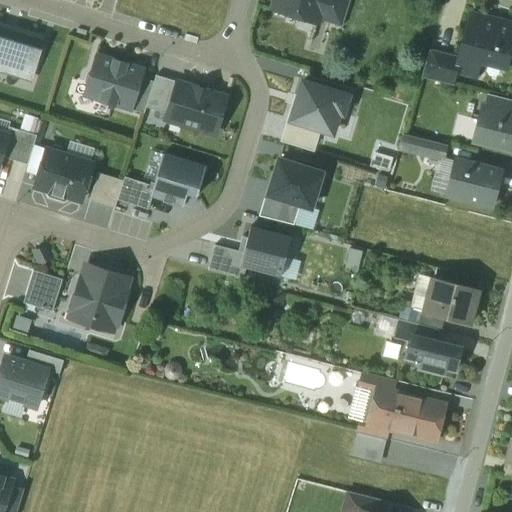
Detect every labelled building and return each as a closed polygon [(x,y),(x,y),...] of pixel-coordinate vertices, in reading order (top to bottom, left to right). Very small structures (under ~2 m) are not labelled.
[(275,0),(273,9),(318,23),(319,20),(324,0),(275,0)] [(350,0),(324,0),(319,20),(342,27),(350,0)] [(511,50),(511,24),(471,14),(460,57),(457,70),(458,71),(478,76),(483,57),(509,64),(511,50)] [(0,69),(31,79),(43,38),(15,30),(13,34),(0,29),(0,69)] [(460,57),(430,49),(421,77),(454,86),(458,71),(457,70),(460,57)] [(143,70),(97,55),(92,72),(87,75),(85,82),(87,87),(85,95),(131,109),(141,78),(143,70)] [(155,77),(146,107),(169,114),(178,84),(155,77)] [(154,82),(141,78),(131,109),(144,113),(146,107),(154,82)] [(348,96),(303,82),(291,121),(321,130),(332,134),(339,112),(343,114),(348,96)] [(168,118),(215,133),(226,99),(211,94),(212,90),(194,85),(193,89),(178,84),(169,114),(168,118)] [(511,100),(492,95),(489,106),(511,111),(511,100)] [(511,111),(489,106),(484,104),(479,122),(486,124),(482,142),(503,148),(505,151),(511,153),(511,111)] [(38,132),(42,119),(27,114),(23,127),(38,132)] [(281,141),(314,152),(321,130),(291,121),(288,120),(281,141)] [(36,135),(9,127),(7,134),(8,135),(2,156),(27,164),(36,135)] [(446,145),(417,138),(414,152),(442,159),(446,145)] [(92,157),(95,148),(73,142),(70,151),(92,157)] [(92,163),(64,154),(61,148),(53,146),(48,149),(47,149),(35,187),(49,191),(49,193),(65,198),(66,196),(81,201),(92,163)] [(208,167),(164,154),(154,187),(151,197),(184,207),(187,195),(198,198),(208,167)] [(502,172),(455,159),(451,175),(458,177),(453,196),(492,206),(502,172)] [(321,173),(280,160),(269,196),(300,205),(311,208),(321,173)] [(98,173),(90,199),(115,207),(117,200),(123,181),(98,173)] [(151,197),(154,187),(124,178),(123,181),(117,200),(147,209),(151,197)] [(260,216),(294,225),(300,205),(269,196),(266,194),(260,216)] [(244,253),(241,266),(247,267),(281,276),(291,237),(251,227),(244,253)] [(215,246),(209,270),(244,279),(247,267),(241,266),(244,253),(215,246)] [(45,247),(34,252),(40,263),(50,258),(45,247)] [(359,272),(364,251),(351,248),(347,269),(359,272)] [(98,269),(89,270),(84,269),(69,316),(113,330),(114,325),(116,325),(127,291),(125,290),(127,283),(123,281),(116,275),(107,271),(98,269)] [(62,279),(33,270),(23,302),(52,311),(62,279)] [(478,289),(432,277),(424,312),(423,313),(445,318),(469,324),(478,289)] [(445,318),(423,313),(424,312),(418,310),(414,323),(436,329),(442,330),(445,318)] [(414,323),(399,319),(394,337),(409,341),(410,335),(433,340),(436,329),(414,323)] [(433,340),(410,335),(409,341),(405,358),(419,362),(417,368),(444,375),(446,369),(455,371),(461,348),(433,340)] [(30,351),(26,364),(48,371),(60,374),(64,361),(30,351)] [(0,375),(0,396),(36,408),(48,371),(26,364),(5,358),(0,375)] [(396,380),(365,372),(360,390),(373,394),(375,388),(393,392),(396,380)] [(393,392),(375,388),(373,394),(367,419),(366,424),(387,429),(435,440),(443,404),(393,392)] [(387,429),(366,424),(367,419),(362,418),(359,433),(384,439),(387,429)] [(384,439),(359,433),(353,456),(378,463),(384,439)] [(511,460),(505,459),(500,476),(511,475),(511,460)] [(3,476),(0,475),(0,511),(2,511),(11,485),(12,481),(3,478),(3,476)] [(11,485),(2,511),(16,511),(24,489),(11,485)] [(378,511),(382,501),(349,492),(344,511),(346,511),(360,511),(362,509),(373,511),(378,511)]
